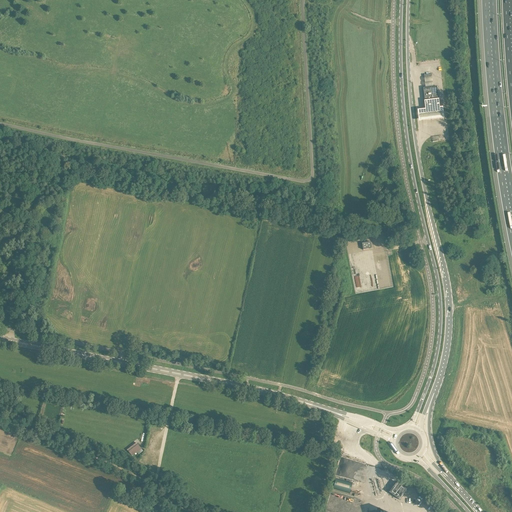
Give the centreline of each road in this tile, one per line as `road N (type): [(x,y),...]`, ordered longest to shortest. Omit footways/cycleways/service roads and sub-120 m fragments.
road 1 (secondary): [(402,0),(407,143),(441,311),(431,376),(406,427)]
road 2 (secondary): [(430,401),(449,311),(411,114),(409,0)]
road 3 (tertiary): [(341,415),(0,339)]
road 4 (motorway): [(489,0),(511,213)]
road 5 (track): [(0,420),(138,476),(193,511)]
